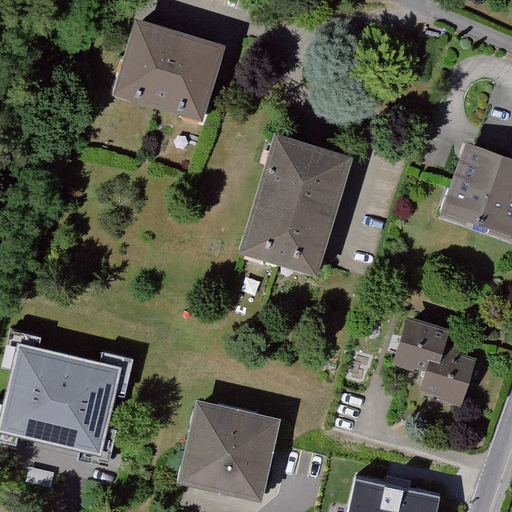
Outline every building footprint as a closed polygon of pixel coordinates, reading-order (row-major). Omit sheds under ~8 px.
[(199,123),(222,40),(125,14),(102,97),(199,123)] [(352,152),(271,128),(235,249),(316,273),(352,152)] [(511,243),(511,158),(464,143),(438,219),(511,244),(511,243)] [(451,322),(406,309),(391,357),(423,367),(417,386),(462,400),(476,354),(444,345),(451,322)] [(121,357),(19,334),(0,417),(0,420),(101,444),(121,357)] [(280,418),(194,400),(176,483),(262,501),(280,418)] [(433,511),(439,486),(354,467),(343,511),(433,511)]
